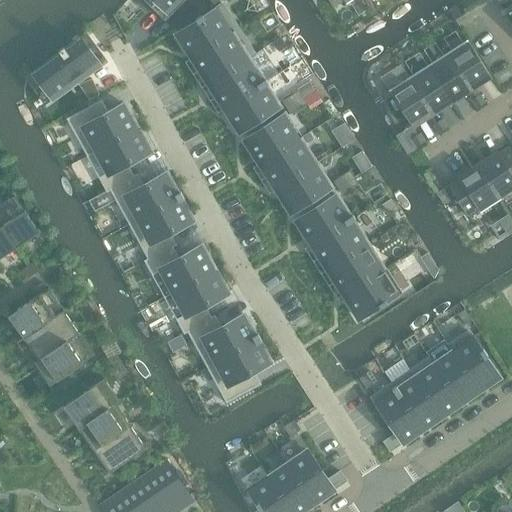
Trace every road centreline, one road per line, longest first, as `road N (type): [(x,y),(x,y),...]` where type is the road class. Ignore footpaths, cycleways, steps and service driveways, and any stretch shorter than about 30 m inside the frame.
road 1 (residential): [(381,490),(272,326),(120,51)]
road 2 (residential): [(511,404),(381,490)]
road 3 (unknown): [(415,305),(314,389)]
